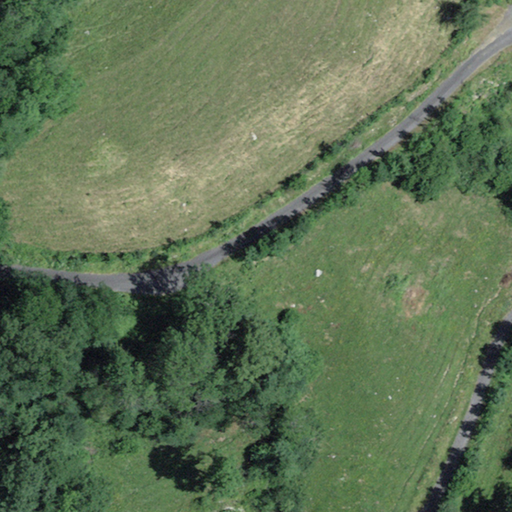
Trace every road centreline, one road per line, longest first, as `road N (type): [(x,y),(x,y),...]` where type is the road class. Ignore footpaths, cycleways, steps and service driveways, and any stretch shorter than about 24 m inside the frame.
road 1 (track): [(511,35),(371,153),(284,215),(187,269),(137,280),(0,270)]
road 2 (track): [(428,511),(511,324)]
